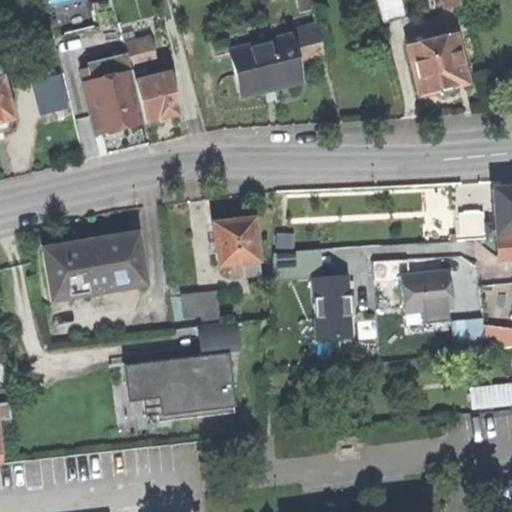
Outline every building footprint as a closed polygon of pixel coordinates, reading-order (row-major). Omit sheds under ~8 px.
[(99,0),(93,1),(99,28),(119,23),(113,0),(99,0)] [(296,0),(299,9),(312,6),(311,0),(296,0)] [(378,0),(383,20),(404,15),(399,0),(378,0)] [(292,36),(297,61),(324,55),(319,30),(292,36)] [(407,35),(409,45),(427,41),(424,31),(407,35)] [(406,46),(418,94),(439,89),(440,95),(447,94),(454,92),(453,86),(467,82),(455,34),(427,41),(409,45),(406,46)] [(229,51),(240,97),(259,93),(258,88),(268,86),(277,84),(278,88),(299,83),(288,37),(229,51)] [(125,48),(131,72),(160,65),(154,41),(125,48)] [(85,76),(87,83),(106,78),(103,64),(88,67),(90,75),(85,76)] [(83,84),(95,132),(103,130),(104,136),(121,132),(119,126),(129,124),(143,120),(132,76),(131,72),(106,78),(87,83),(83,84)] [(147,72),(132,76),(143,120),(158,117),(159,119),(167,117),(175,115),(174,113),(179,112),(169,72),(148,77),(147,72)] [(0,132),(9,130),(10,118),(14,118),(4,77),(0,77),(0,76),(0,132)] [(40,98),(43,113),(67,108),(64,92),(40,98)] [(483,227),(484,238),(498,238),(498,234),(511,233),(511,189),(492,190),(493,226),(483,227)] [(459,240),(484,238),(483,227),(482,211),(457,212),(459,240)] [(234,221),(213,224),(217,267),(233,265),(262,262),(257,219),(234,221)] [(42,246),(51,301),(145,286),(136,231),(111,235),(111,239),(87,243),(65,246),(65,243),(42,246)] [(511,239),(496,241),(497,256),(511,255),(511,239)] [(309,339),(349,338),(348,274),(322,274),(322,249),(273,250),(273,279),(308,278),(309,339)] [(263,275),(262,262),(233,265),(234,279),(263,275)] [(449,274),(401,279),(405,315),(423,313),(424,327),(448,324),(447,311),(452,310),(449,274)] [(202,316),(203,320),(219,318),(216,290),(200,292),(202,316)] [(185,317),(202,316),(200,292),(183,294),(185,317)] [(454,345),(484,343),(482,317),(452,320),(454,345)] [(238,323),(200,327),(203,354),(200,355),(201,360),(181,362),(181,359),(126,366),(131,401),(143,400),(161,398),(164,423),(235,414),(232,383),(237,382),(240,344),(238,323)] [(511,344),(511,326),(485,327),(486,346),(511,344)] [(511,386),(489,389),(491,405),(511,403),(511,386)] [(473,407),(491,405),(489,389),(472,390),(473,407)] [(159,424),(164,423),(161,398),(143,400),(145,419),(158,417),(159,424)] [(276,416),(277,432),(286,432),(285,415),(276,416)]
